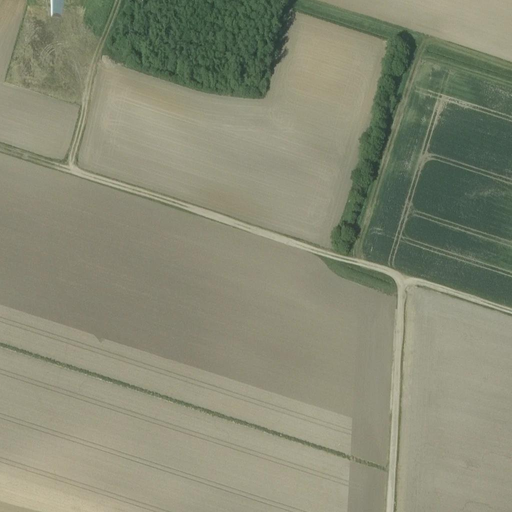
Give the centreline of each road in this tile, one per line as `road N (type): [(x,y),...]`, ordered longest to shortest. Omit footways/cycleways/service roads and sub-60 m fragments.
road 1 (track): [(391,511),(399,287),(380,270),(0,149)]
road 2 (track): [(67,171),(120,0)]
road 3 (track): [(385,275),(511,313)]
